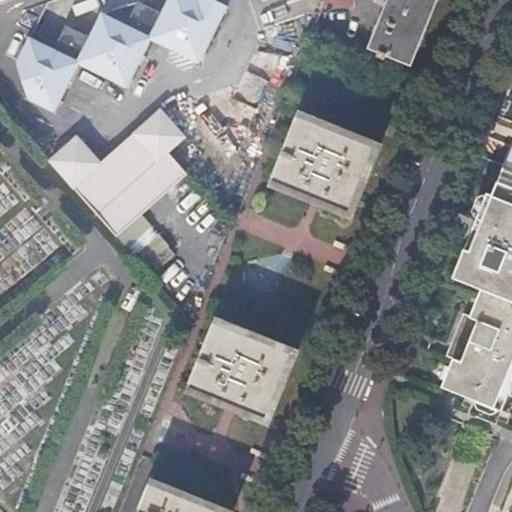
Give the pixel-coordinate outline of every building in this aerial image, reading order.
[(12,62),(24,98),(49,110),(74,63),(122,88),(147,39),(194,65),(224,8),(209,0),(195,0),(195,2),(190,0),(165,0),(158,14),(135,1),(122,25),(99,13),(86,37),(62,25),(50,49),(26,37),(12,62)] [(332,0),(332,3),(357,8),(358,0),(332,0)] [(375,25),(367,46),(381,51),(379,56),(386,59),(388,54),(413,64),(438,0),(391,0),(390,3),(380,27),(375,25)] [(84,129),(56,154),(123,229),(194,166),(175,144),(192,129),(168,102),(108,156),(84,129)] [(300,114),(272,183),(310,198),(352,215),(380,145),(300,114)] [(511,171),(505,169),(494,197),(489,194),(488,196),(479,219),(478,222),(472,236),(466,250),(455,279),(483,290),(471,318),(464,315),(455,337),(451,347),(447,357),(454,361),(443,388),(465,397),(503,412),(503,410),(511,388),(511,171)] [(479,219),(488,196),(484,195),(479,197),(473,211),(475,217),(479,219)] [(135,254),(157,236),(140,215),(118,234),(135,254)] [(216,321),(189,389),(228,405),(269,421),(296,353),(216,321)] [(511,388),(503,410),(506,411),(511,409),(511,408),(511,388)] [(503,412),(465,397),(461,406),(508,425),(511,415),(503,412)] [(226,511),(152,481),(139,511),(226,511)]
